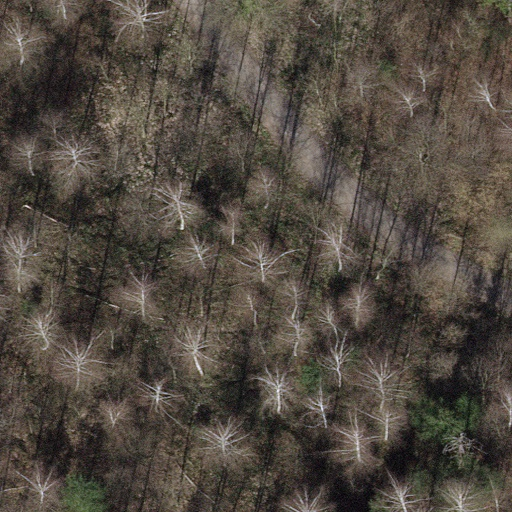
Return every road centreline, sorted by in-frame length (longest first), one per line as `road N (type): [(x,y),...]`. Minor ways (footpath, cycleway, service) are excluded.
road 1 (track): [(511,295),(459,272),(367,210),(300,142),(194,0)]
road 2 (track): [(367,210),(409,76),(486,0)]
